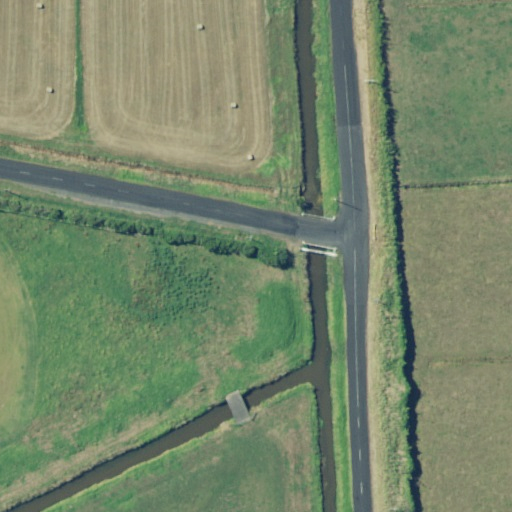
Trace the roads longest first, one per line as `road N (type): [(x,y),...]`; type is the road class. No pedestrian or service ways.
road 1 (unclassified): [(355,234),(0,168)]
road 2 (unclassified): [(355,234),(364,511)]
road 3 (unclassified): [(342,0),(355,234)]
